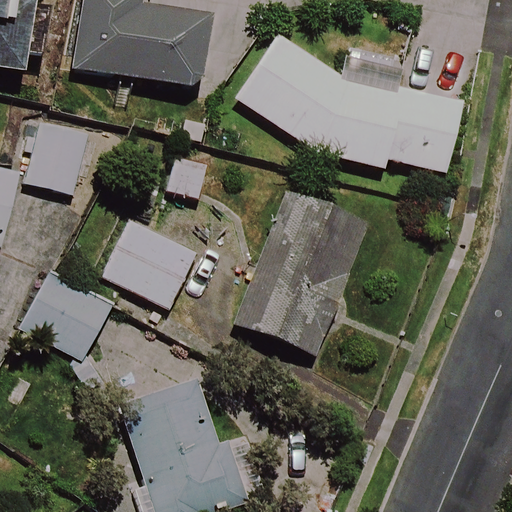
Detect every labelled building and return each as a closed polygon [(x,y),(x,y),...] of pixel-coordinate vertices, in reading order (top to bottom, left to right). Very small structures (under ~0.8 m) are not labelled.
[(0,0),(0,84),(13,87),(17,64),(35,67),(45,0),(0,0)] [(132,15),(134,0),(78,0),(65,77),(189,98),(201,27),(132,15)] [(312,162),(381,181),(386,172),(440,179),(454,106),(389,101),(393,90),(338,70),(333,84),(272,37),(229,109),(312,162)] [(82,141),(34,129),(19,190),(67,202),(82,141)] [(202,174),(172,166),(163,198),(192,207),(202,174)] [(0,224),(10,180),(0,177),(0,224)] [(271,191),(246,181),(230,223),(254,232),(271,191)] [(360,233),(279,200),(226,331),(307,364),(360,233)] [(190,261),(126,227),(97,281),(161,315),(190,261)] [(106,312),(46,279),(16,334),(76,367),(106,312)] [(213,456),(190,387),(114,412),(148,511),(230,511),(258,503),(239,447),(213,456)]
